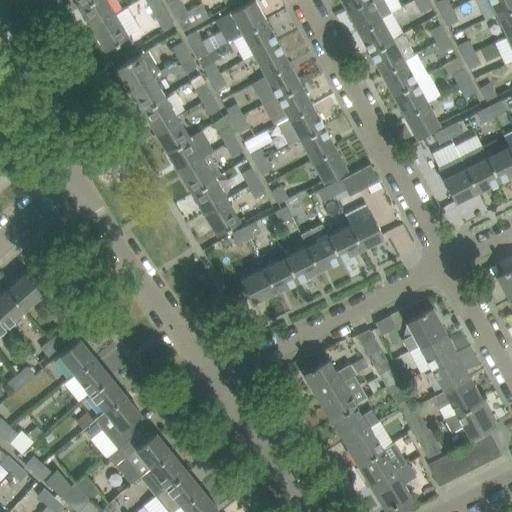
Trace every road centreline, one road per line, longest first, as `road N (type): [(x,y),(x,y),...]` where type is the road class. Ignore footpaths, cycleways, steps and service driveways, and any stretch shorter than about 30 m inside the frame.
road 1 (residential): [(441,264),(301,0)]
road 2 (residential): [(219,384),(441,264)]
road 3 (residential): [(219,384),(71,182)]
road 4 (residential): [(71,182),(0,38)]
road 5 (residential): [(309,511),(219,384)]
road 6 (residential): [(511,391),(441,264)]
